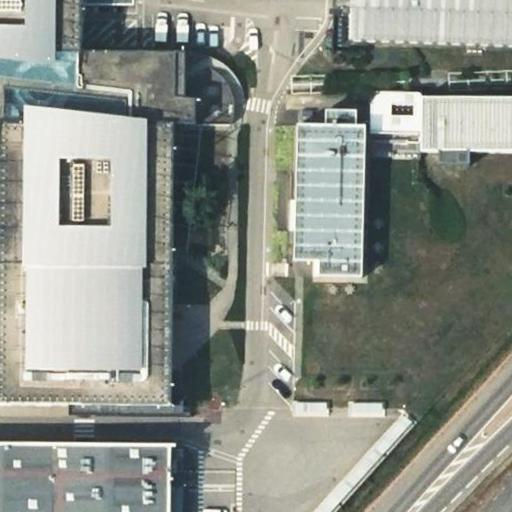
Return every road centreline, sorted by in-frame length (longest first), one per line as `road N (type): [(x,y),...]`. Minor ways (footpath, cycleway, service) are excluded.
road 1 (primary): [(511,383),(392,511)]
road 2 (primary): [(427,511),(511,427)]
